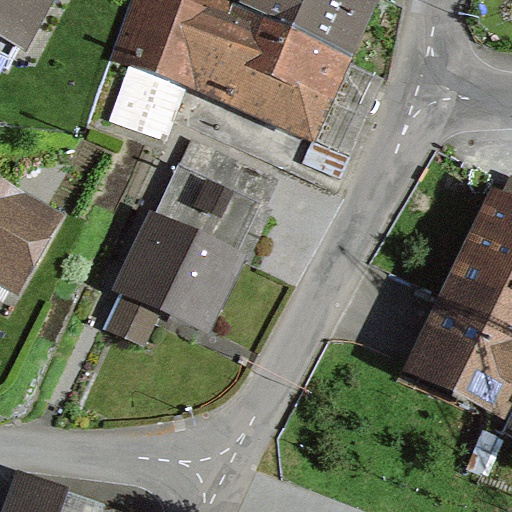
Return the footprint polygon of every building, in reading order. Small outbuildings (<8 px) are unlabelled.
[(0,0),(0,32),(25,45),(47,0),(0,0)] [(312,143),(346,64),(208,4),(197,0),(152,0),(125,62),(312,143)] [(209,0),(208,4),(346,64),(374,0),(209,0)] [(0,86),(0,87),(13,58),(0,52),(0,86)] [(113,125),(174,140),(186,93),(125,77),(113,125)] [(55,222),(0,191),(0,279),(17,289),(55,222)] [(267,233),(178,191),(124,305),(213,347),(267,233)] [(511,211),(497,206),(424,382),(511,418),(511,211)] [(77,511),(25,493),(17,511),(77,511)]
